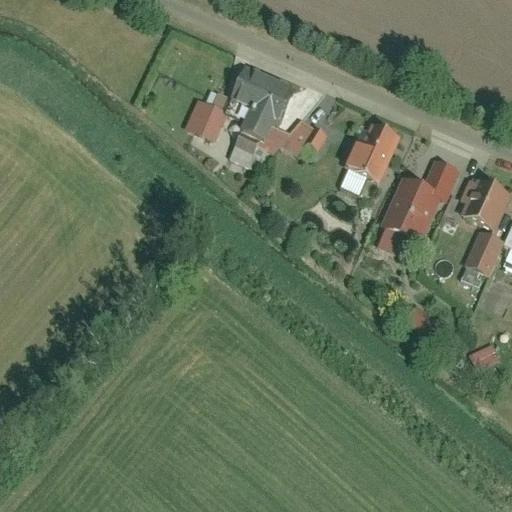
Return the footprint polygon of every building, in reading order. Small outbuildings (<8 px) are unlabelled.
[(291,83),(246,64),(229,103),(245,110),(234,134),(278,152),(285,135),(271,129),(291,83)] [(225,101),(216,97),(210,111),(219,115),(225,101)] [(210,111),(195,105),(184,132),(212,145),(224,117),(219,115),(210,111)] [(283,148),(296,158),(304,146),(314,131),(301,122),(283,148)] [(378,187),(397,140),(369,128),(360,150),(353,147),(342,173),(378,187)] [(314,131),(304,146),(317,155),(327,140),(314,131)] [(224,161),(241,170),(250,154),(232,145),(224,161)] [(445,204),(458,175),(433,164),(421,193),(439,201),(445,204)] [(343,178),(336,191),(353,199),(360,186),(343,178)] [(508,197),(472,182),(461,206),(464,208),(459,220),(492,234),(508,197)] [(421,193),(400,184),(379,233),(418,249),(439,201),(421,193)] [(501,247),(479,238),(463,277),(485,286),(501,247)] [(434,324),(416,309),(404,323),(422,339),(434,324)] [(479,353),(467,358),(475,374),(486,368),(479,353)]
